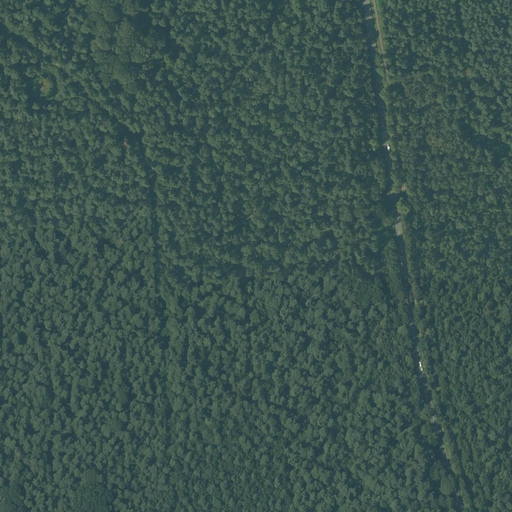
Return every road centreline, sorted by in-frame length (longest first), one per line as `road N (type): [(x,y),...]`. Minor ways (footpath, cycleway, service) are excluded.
road 1 (secondary): [(460,511),(417,362),(365,0)]
road 2 (track): [(160,236),(173,511)]
road 3 (track): [(160,236),(0,261)]
